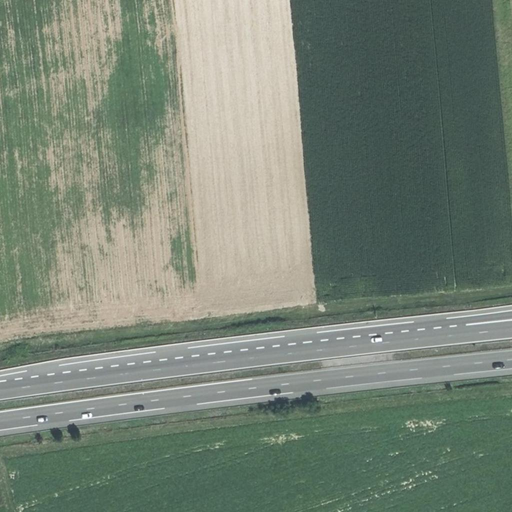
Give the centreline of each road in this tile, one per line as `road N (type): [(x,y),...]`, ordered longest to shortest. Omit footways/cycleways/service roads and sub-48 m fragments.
road 1 (trunk): [(0,422),(511,359)]
road 2 (track): [(0,452),(511,390)]
road 3 (trunk): [(511,313),(229,361)]
road 4 (trunk): [(511,328),(229,361)]
road 5 (trunk): [(229,361),(0,391)]
